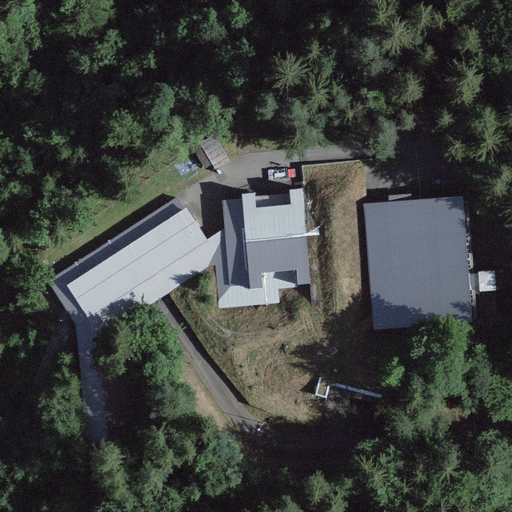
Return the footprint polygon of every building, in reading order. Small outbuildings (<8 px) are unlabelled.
[(437,45),(430,29),(416,35),(423,51),(437,45)] [(445,89),(433,92),(437,108),(449,105),(445,89)] [(231,160),(215,133),(192,146),(204,167),(212,163),(215,169),(231,160)] [(254,186),(241,188),(242,194),(250,287),(263,286),(262,269),(296,266),(298,283),(312,282),(303,182),(289,183),(289,189),(255,192),(254,186)] [(470,201),(463,202),(463,193),(364,201),(374,329),(473,321),(472,314),(479,314),(477,289),(498,287),(496,263),(475,264),(470,201)] [(100,367),(98,339),(206,269),(209,306),(282,300),(281,285),(298,283),(296,266),(262,269),(263,286),(250,287),(242,194),(222,196),(225,227),(207,237),(209,239),(207,241),(88,318),(66,284),(184,207),(177,196),(47,280),(66,310),(77,327),(88,446),(108,444),(100,367)] [(207,241),(209,239),(207,237),(187,205),(184,207),(66,284),(88,318),(207,241)] [(394,382),(404,385),(405,375),(327,354),(316,395),(326,397),(327,393),(387,409),(394,382)] [(100,367),(108,444),(146,441),(139,364),(100,367)] [(511,511),(511,451),(499,453),(504,511),(511,511)]
